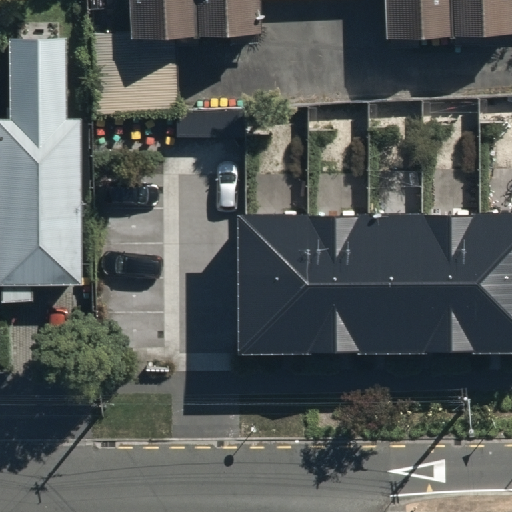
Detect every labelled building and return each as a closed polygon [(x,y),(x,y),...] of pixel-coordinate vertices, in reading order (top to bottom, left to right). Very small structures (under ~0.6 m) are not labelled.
[(251,0),(124,0),(124,27),(93,27),(93,110),(176,110),(177,35),(252,35),(251,0)] [(511,32),(511,31),(511,0),(384,0),(385,34),(511,32)] [(83,283),(81,118),(69,118),(69,34),(10,35),(11,117),(0,117),(0,282),(4,283),(4,298),(33,298),(33,284),(83,283)] [(510,166),(509,157),(511,157),(511,98),(433,101),(435,160),(483,158),(483,167),(510,166)] [(244,111),(179,111),(179,136),(245,135),(244,111)] [(511,216),(247,218),(248,347),(511,345),(511,216)]
